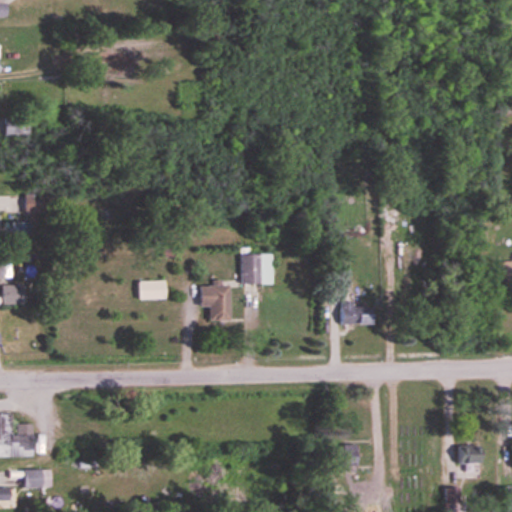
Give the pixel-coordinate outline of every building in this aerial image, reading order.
[(20,213),(51,213),(51,194),(20,194),(20,213)] [(236,284),(265,284),(265,255),(236,255),(236,284)] [(494,283),(511,283),(511,262),(494,262),(494,283)] [(343,289),(343,270),(324,270),(324,289),(343,289)] [(131,281),(131,299),(161,299),(161,281),(131,281)] [(20,286),(0,285),(0,305),(20,306),(20,286)] [(203,307),(203,320),(224,320),(224,285),(192,286),(192,307),(203,307)] [(8,413),(0,412),(0,455),(29,455),(28,423),(8,424),(8,413)] [(350,471),(350,444),(331,444),(331,471),(350,471)] [(476,446),(454,446),(454,463),(476,463),(476,446)] [(18,468),(18,486),(39,486),(39,468),(18,468)] [(511,504),(511,485),(500,485),(500,504),(511,504)]
